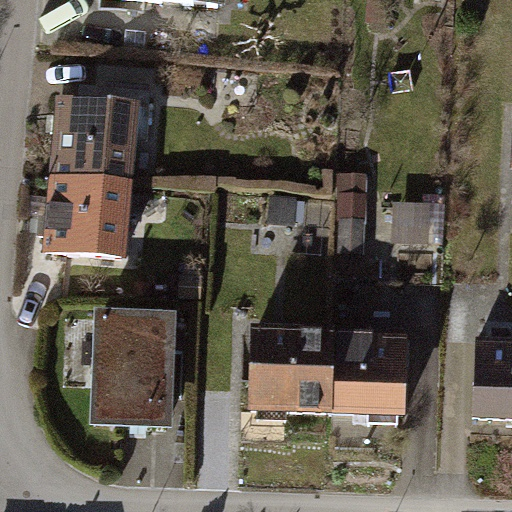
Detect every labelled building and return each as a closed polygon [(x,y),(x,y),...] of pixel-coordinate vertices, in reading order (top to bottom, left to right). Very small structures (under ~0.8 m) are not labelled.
[(214,11),(214,0),(92,0),(92,1),(214,11)] [(50,104),(44,181),(122,186),(126,136),(141,138),(144,94),(88,89),(87,107),(50,104)] [(362,275),(363,176),(337,176),(335,274),(362,275)] [(116,260),(122,186),(44,181),(38,254),(116,260)] [(511,269),(492,269),(492,299),(511,299),(511,269)] [(165,323),(96,322),(95,425),(164,426),(165,323)] [(366,337),(320,337),(320,414),(396,414),(396,340),(384,340),(384,322),(366,322),(366,337)] [(469,421),(511,421),(511,343),(501,343),(501,330),(489,329),(489,343),(470,343),(469,421)] [(247,414),(320,414),(320,337),(247,337),(247,414)]
